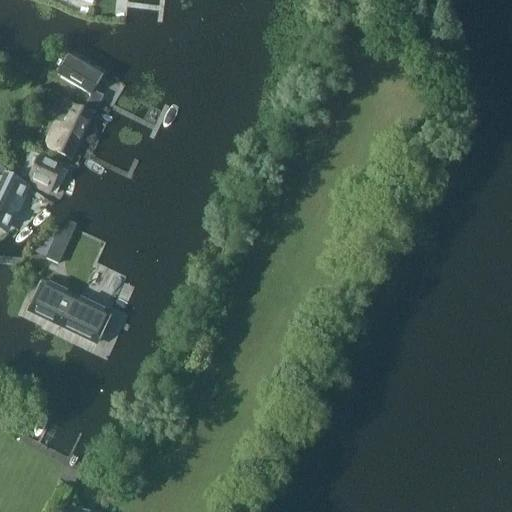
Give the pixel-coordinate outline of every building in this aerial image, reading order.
[(92,114),(101,98),(95,95),(93,89),(103,73),(70,53),(59,73),(67,78),(67,82),(88,94),(89,98),(83,108),(92,114)] [(9,74),(25,81),(31,69),(15,62),(9,74)] [(47,141),(46,144),(47,147),(49,149),(52,151),(65,156),(72,159),(92,116),(71,106),(65,103),(56,122),(47,141)] [(49,193),(60,168),(39,159),(40,157),(30,153),(19,178),(30,182),(29,185),(49,193)] [(0,231),(7,235),(8,234),(18,212),(24,198),(28,190),(28,189),(5,178),(8,173),(0,167),(0,231)] [(45,260),(58,266),(76,226),(63,220),(45,260)] [(47,288),(39,285),(27,308),(97,341),(108,315),(102,313),(100,309),(92,306),(88,307),(57,293),(56,290),(50,287),(47,288)]
